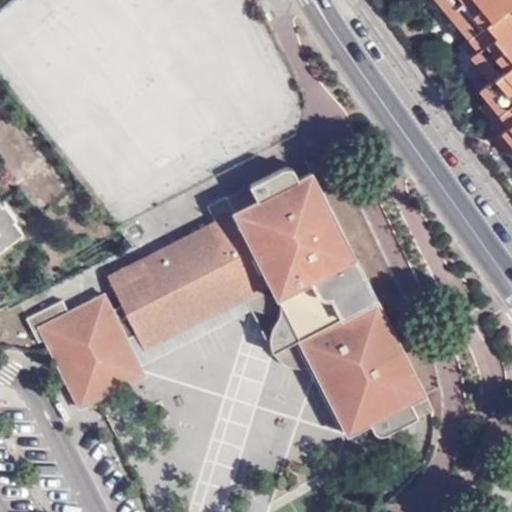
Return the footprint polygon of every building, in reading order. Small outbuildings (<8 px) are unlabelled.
[(440,0),(468,36),(464,41),(493,78),(488,85),(494,95),(483,106),(501,130),(511,144),(511,2),(510,0),(440,0)] [(511,147),(511,144),(501,130),(492,138),(504,155),(511,147)] [(235,211),(242,225),(273,284),(282,303),(282,307),(281,313),(279,316),(275,322),(271,330),(270,336),(271,345),(274,352),(299,339),(313,365),(348,434),(370,423),(376,432),(383,435),(433,410),(312,172),(299,178),(295,170),(290,168),(285,167),(208,206),(216,222),(235,211)] [(0,201),(0,248),(23,230),(0,201)] [(216,222),(210,225),(217,237),(242,225),(235,211),(216,222)] [(115,289),(122,304),(138,334),(145,348),(246,298),(273,284),(242,225),(217,237),(210,225),(142,260),(149,272),(115,289)] [(108,276),(115,289),(149,272),(142,260),(108,276)] [(273,284),(246,298),(251,308),(279,316),(281,313),(282,307),(282,303),(273,284)] [(127,339),(112,309),(105,293),(69,311),(63,299),(27,317),(39,341),(46,338),(80,407),(145,373),(127,339)] [(122,304),(112,309),(127,339),(138,334),(122,304)] [(308,367),(313,365),(299,339),(274,352),(276,356),(281,361),(286,364),(293,367),(302,368),(308,367)]
